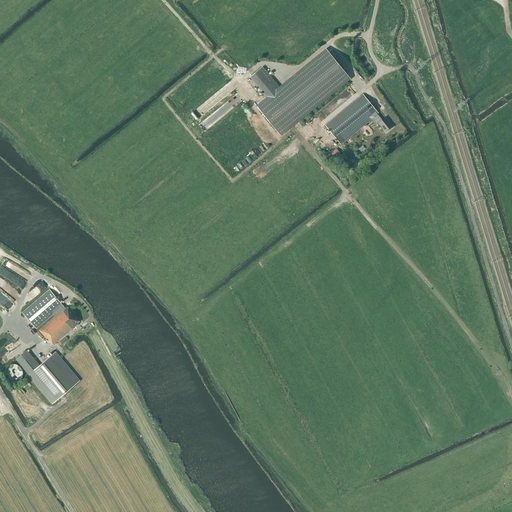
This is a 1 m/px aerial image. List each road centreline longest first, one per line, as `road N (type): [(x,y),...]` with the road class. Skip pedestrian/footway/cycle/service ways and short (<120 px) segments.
road 1 (track): [(511,347),(441,120),(412,68),(391,69)]
road 2 (unknown): [(71,511),(0,397)]
